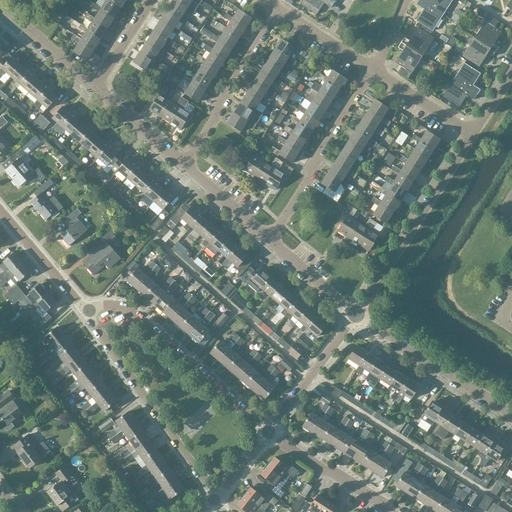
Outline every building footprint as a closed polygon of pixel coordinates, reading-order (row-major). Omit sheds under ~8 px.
[(98,0),(95,5),(101,9),(115,18),(122,8),(109,0),(98,0)] [(177,0),(172,0),(167,9),(181,18),(185,11),(193,16),(193,15),(195,12),(188,7),(177,0)] [(177,0),(188,7),(193,10),(197,4),(199,6),(200,5),(206,9),(210,11),(213,7),(209,5),(202,1),(199,0),(177,0)] [(334,4),(327,0),(303,0),(299,6),(316,16),(323,4),(331,9),(334,4)] [(442,15),(418,0),(415,4),(423,9),(415,20),(432,31),(442,15)] [(418,0),(442,15),(451,0),(418,0)] [(73,4),(67,13),(75,18),(81,9),(73,4)] [(115,18),(101,9),(95,5),(94,5),(91,9),(99,13),(94,20),(108,29),(115,18)] [(161,19),(175,28),(179,22),(186,26),(188,22),(181,18),(167,9),(161,19)] [(457,9),(450,19),(458,24),(465,14),(457,9)] [(230,22),(243,31),(251,18),(238,10),(233,18),(225,13),(223,17),(230,22)] [(108,29),(94,20),(87,15),(85,19),(92,24),(88,30),(101,39),(108,29)] [(484,22),(474,39),(495,53),(498,48),(493,44),(500,33),(494,28),(496,25),(498,22),(489,16),(487,19),(485,23),(484,22)] [(161,19),(154,29),(168,38),(172,32),(179,37),(182,32),(175,28),(161,19)] [(218,24),(216,28),(223,32),(237,41),(243,31),(230,22),(226,29),(218,24)] [(80,25),(78,29),(85,34),(81,41),(94,50),(101,39),(88,30),(80,25)] [(175,43),(168,38),(154,29),(147,40),(161,49),(165,42),(173,47),(173,46),(175,48),(177,45),(175,43)] [(404,39),(401,44),(422,57),(427,48),(432,51),(437,43),(433,40),(416,30),(409,42),(404,39)] [(210,38),(209,38),(217,43),(230,52),(237,41),(223,32),(221,36),(219,35),(217,37),(212,34),(210,38)] [(94,50),(81,41),(74,36),(71,40),(78,44),(73,52),(87,61),(94,50)] [(495,53),(474,39),(463,56),(479,66),(487,54),(492,57),(495,53)] [(140,50),(154,59),(159,53),(166,58),(168,54),(161,49),(147,40),(140,50)] [(281,40),(275,49),(289,58),(293,53),(294,54),(295,53),(301,56),(303,52),(296,47),(295,49),(281,40)] [(210,54),(223,62),(230,52),(217,43),(212,50),(205,45),(203,49),(210,54)] [(403,52),(395,63),(401,67),(411,73),(412,74),(422,57),(401,44),(398,48),(403,52)] [(275,49),(269,59),(283,68),(287,62),(294,67),(297,63),(289,58),(275,49)] [(154,59),(140,50),(133,63),(146,71),(152,63),(159,68),(162,64),(154,59)] [(449,52),(445,59),(451,63),(455,56),(449,52)] [(0,75),(4,74),(5,72),(10,77),(20,65),(16,61),(20,57),(16,53),(12,57),(6,64),(0,58),(0,75)] [(196,59),(203,64),(217,72),(223,62),(210,54),(206,60),(199,55),(196,59)] [(269,59),(262,70),(276,79),(280,73),(287,77),(290,73),(283,68),(269,59)] [(162,64),(159,68),(169,75),(172,70),(162,64)] [(189,70),(196,74),(210,83),(217,72),(203,64),(199,71),(192,66),(189,70)] [(453,80),(476,95),(480,91),(472,86),(480,74),(463,64),(453,80)] [(20,65),(10,77),(16,82),(13,85),(17,88),(20,85),(33,69),(30,66),(26,70),(20,65)] [(33,69),(20,85),(28,92),(39,81),(34,77),(38,73),(33,69)] [(255,80),(269,89),(273,83),(280,88),(283,84),(276,79),(262,70),(255,80)] [(301,70),(296,79),(303,83),(308,75),(301,70)] [(317,78),(324,83),(338,91),(346,79),(332,71),(327,79),(319,74),(317,78)] [(290,73),(287,77),(287,78),(293,82),(297,77),(290,73)] [(210,83),(196,74),(192,81),(185,76),(182,80),(190,85),(203,93),(210,83)] [(167,79),(165,83),(176,90),(178,87),(169,81),(167,79)] [(277,94),(269,89),(255,80),(249,91),(263,100),(266,93),(274,98),(277,94)] [(476,95),(453,80),(442,97),(458,108),(466,96),(473,100),(476,95)] [(45,86),(39,81),(28,92),(38,101),(52,85),(48,82),(45,86)] [(310,89),(318,93),(331,102),(338,91),(324,83),(322,87),(314,82),(313,85),(310,88),(310,89)] [(149,109),(160,116),(170,102),(162,97),(164,94),(165,94),(168,89),(159,83),(151,95),(156,99),(149,109)] [(52,85),(38,101),(34,105),(38,109),(42,104),(47,109),(57,97),(52,92),(55,88),(52,85)] [(176,90),(183,95),(184,94),(197,102),(203,93),(190,85),(185,91),(178,87),(176,90)] [(0,96),(5,101),(9,97),(0,90),(0,96)] [(249,91),(242,101),(256,110),(260,104),(267,108),(270,104),(263,100),(249,91)] [(289,94),(284,91),(281,96),(282,96),(286,99),(289,94)] [(304,99),(311,104),(324,112),(331,102),(318,93),(313,100),(306,95),(304,99)] [(5,101),(14,109),(17,105),(9,97),(5,101)] [(160,116),(170,122),(185,100),(181,97),(177,102),(178,103),(176,106),(170,102),(160,116)] [(185,100),(170,122),(180,129),(189,114),(182,110),(184,107),(185,107),(188,102),(185,100)] [(369,109),(384,118),(388,112),(395,116),(398,112),(390,107),(389,109),(375,100),(369,109)] [(235,112),(249,121),(253,114),(260,119),(263,115),(256,110),(242,101),(235,112)] [(297,110),(304,115),(317,123),(324,112),(311,104),(306,110),(299,106),(297,110)] [(17,105),(14,109),(24,117),(27,113),(17,105)] [(52,128),(57,132),(75,111),(72,108),(68,112),(63,107),(52,119),(57,123),(52,128)] [(369,109),(363,120),(377,129),(381,122),(388,127),(391,123),(384,118),(369,109)] [(70,134),(81,123),(76,118),(79,114),(75,111),(57,132),(61,135),(65,130),(70,134)] [(249,121),(235,112),(227,124),(241,133),(246,125),(254,129),(256,125),(249,121)] [(32,124),(36,128),(45,119),(40,115),(32,124)] [(297,125),(311,133),(317,123),(304,115),(300,121),(293,116),(290,120),(297,125)] [(45,119),(36,128),(41,132),(50,123),(45,119)] [(356,130),(370,139),(374,133),(381,137),(384,133),(377,129),(363,120),(356,130)] [(81,123),(70,134),(80,142),(93,127),(90,123),(86,127),(81,123)] [(283,131),(291,135),(304,144),(311,133),(297,125),(293,132),(286,127),(283,131)] [(80,142),(88,150),(99,138),(94,134),(97,130),(93,127),(80,142)] [(356,130),(349,140),(364,149),(367,143),(375,148),(377,144),(370,139),(356,130)] [(397,145),(401,133),(393,130),(389,142),(397,145)] [(411,139),(418,143),(432,152),(440,140),(427,131),(421,139),(414,135),(411,139)] [(14,163),(5,170),(13,180),(12,180),(17,187),(27,179),(30,184),(35,179),(39,183),(44,178),(37,170),(32,174),(20,159),(26,153),(23,151),(27,148),(30,151),(40,142),(35,135),(20,147),(9,157),(14,163)] [(284,146),(297,154),(304,144),(291,135),(286,142),(279,137),(276,141),(284,146)] [(50,140),(59,148),(62,144),(53,136),(50,140)] [(220,142),(230,148),(234,142),(225,136),(220,142)] [(104,143),(99,138),(88,150),(97,158),(111,142),(108,139),(104,143)] [(343,151),(357,160),(361,154),(368,158),(371,154),(364,149),(349,140),(343,151)] [(115,146),(111,142),(97,158),(106,166),(103,170),(102,169),(94,179),(99,183),(118,161),(114,158),(117,155),(112,150),(115,146)] [(425,162),(432,152),(418,143),(414,150),(407,145),(404,149),(412,154),(425,162)] [(59,148),(68,156),(71,152),(62,144),(59,148)] [(297,154),(284,146),(280,152),(272,147),(270,151),(278,156),(278,155),(292,163),(297,154)] [(244,170),(255,177),(264,162),(256,158),(258,155),(259,155),(262,150),(258,147),(244,170)] [(343,151),(336,162),(350,170),(354,164),(361,169),(364,164),(357,160),(343,151)] [(71,152),(68,156),(77,164),(80,160),(71,152)] [(425,162),(412,154),(408,160),(400,156),(398,159),(405,164),(419,173),(425,162)] [(63,164),(67,161),(62,155),(58,159),(63,164)] [(264,162),(255,177),(265,183),(279,161),(275,158),(272,163),(273,164),(271,167),(264,162)] [(118,161),(99,183),(104,187),(112,178),(118,171),(126,179),(140,163),(136,159),(133,164),(127,159),(122,165),(118,161)] [(80,160),(77,164),(86,172),(89,168),(80,160)] [(279,161),(265,183),(274,190),(284,175),(277,171),(279,167),(279,168),(283,163),(279,161)] [(329,172),(343,181),(347,174),(355,179),(357,175),(350,170),(336,162),(329,172)] [(140,163),(126,179),(135,186),(146,175),(140,170),(144,166),(140,163)] [(391,170),(398,175),(412,184),(419,173),(405,164),(401,171),(394,166),(391,170)] [(343,181),(329,172),(321,184),(326,187),(323,193),(334,201),(338,195),(335,193),(340,185),(348,190),(348,189),(351,191),(353,187),(343,181)] [(135,186),(144,194),(159,179),(155,175),(151,180),(146,175),(135,186)] [(385,180),(385,181),(405,194),(412,184),(398,175),(394,181),(387,177),(385,180)] [(127,188),(129,184),(121,178),(119,181),(127,188)] [(48,200),(42,193),(53,184),(49,179),(33,193),(37,197),(31,202),(45,219),(56,210),(58,212),(63,208),(53,196),(48,200)] [(144,194),(140,199),(149,207),(154,202),(164,191),(158,186),(162,182),(159,179),(144,194)] [(380,187),(378,191),(385,196),(398,204),(405,194),(385,181),(381,188),(380,187)] [(370,186),(378,191),(380,187),(372,182),(370,186)] [(112,195),(121,203),(124,199),(115,191),(112,195)] [(164,191),(154,202),(163,211),(177,195),(173,191),(169,195),(164,191)] [(371,201),(378,206),(392,215),(398,204),(385,196),(381,202),(373,198),(371,201)] [(121,203),(130,211),(134,207),(124,199),(121,203)] [(338,231),(348,237),(358,223),(351,218),(353,216),(357,211),(347,205),(342,213),(347,217),(338,231)] [(392,215),(378,206),(374,213),(366,208),(364,212),(365,212),(369,214),(372,217),(373,215),(386,224),(392,215)] [(134,207),(130,211),(139,218),(142,215),(134,207)] [(191,227),(201,215),(192,207),(186,213),(180,208),(166,225),(172,230),(176,226),(181,219),(187,224),(183,228),(187,231),(191,227)] [(72,225),(60,236),(69,246),(87,230),(79,220),(78,220),(76,217),(81,213),(77,209),(66,218),(72,225)] [(191,227),(200,235),(210,224),(201,215),(191,227)] [(150,228),(154,231),(162,222),(158,219),(150,228)] [(365,227),(358,223),(348,237),(358,244),(373,221),(369,219),(366,224),(367,225),(365,227)] [(373,221),(358,244),(368,250),(378,236),(371,231),(372,228),(373,229),(377,224),(373,221)] [(210,224),(200,235),(205,240),(202,244),(205,248),(219,232),(210,224)] [(156,236),(161,240),(169,231),(164,227),(156,236)] [(83,262),(93,274),(105,264),(109,268),(120,258),(107,244),(115,237),(110,231),(96,243),(101,248),(99,250),(98,250),(83,262)] [(229,240),(219,232),(205,248),(215,256),(218,251),(229,240)] [(217,262),(222,266),(238,248),(229,240),(218,251),(223,255),(217,262)] [(159,255),(163,251),(156,246),(153,249),(159,255)] [(172,250),(181,258),(184,254),(175,246),(172,250)] [(238,248),(222,266),(226,270),(232,264),(236,267),(235,269),(241,274),(252,261),(246,256),(247,256),(238,248)] [(0,267),(4,271),(0,274),(0,279),(1,280),(21,263),(13,254),(3,262),(0,264),(0,267)] [(193,262),(184,254),(181,258),(190,266),(193,262)] [(127,268),(132,272),(138,265),(133,261),(127,268)] [(127,281),(136,288),(156,265),(152,261),(143,272),(138,268),(127,281)] [(193,262),(190,266),(199,273),(202,269),(193,262)] [(21,263),(1,280),(4,284),(10,279),(15,284),(29,272),(21,263)] [(156,265),(136,288),(145,296),(155,284),(151,280),(161,269),(156,265)] [(202,269),(199,273),(208,282),(212,278),(202,269)] [(258,293),(261,289),(272,277),(262,269),(257,274),(254,272),(245,282),(258,293)] [(165,284),(168,287),(174,281),(171,277),(165,284)] [(280,285),(272,277),(261,289),(270,297),(280,285)] [(174,281),(168,287),(153,304),(162,312),(173,299),(169,295),(178,284),(174,281)] [(220,292),(225,296),(233,287),(229,283),(220,292)] [(155,284),(145,296),(153,304),(168,287),(165,284),(161,288),(155,284)] [(5,295),(9,300),(21,290),(16,285),(5,295)] [(19,312),(22,316),(47,294),(39,285),(25,296),(30,302),(23,307),(24,308),(19,312)] [(270,297),(279,305),(290,293),(280,285),(270,297)] [(225,296),(242,311),(245,307),(248,304),(236,294),(238,291),(233,287),(225,296)] [(21,290),(9,300),(13,305),(25,295),(21,290)] [(186,303),(192,296),(188,292),(182,299),(186,303)] [(279,305),(276,309),(285,317),(299,301),(290,293),(279,305)] [(47,294),(22,316),(25,320),(30,315),(40,306),(45,312),(55,303),(47,294)] [(182,307),(171,320),(180,328),(191,315),(187,311),(190,307),(196,300),(192,296),(186,303),(182,307)] [(162,312),(171,320),(182,307),(173,299),(162,312)] [(299,301),(285,317),(289,321),(293,316),(298,321),(308,309),(299,301)] [(245,307),(242,311),(251,319),(254,315),(245,307)] [(200,315),(204,319),(210,312),(206,308),(200,315)] [(317,317),(308,309),(298,321),(303,325),(299,330),(303,333),(317,317)] [(204,319),(200,323),(189,335),(198,343),(209,331),(205,327),(214,315),(210,312),(204,319)] [(37,323),(41,327),(51,318),(47,314),(37,323)] [(215,323),(219,327),(227,318),(222,314),(215,323)] [(200,323),(191,315),(180,328),(189,335),(200,323)] [(251,319),(260,327),(263,323),(254,315),(251,319)] [(317,317),(303,333),(307,336),(311,332),(316,337),(327,325),(317,317)] [(263,323),(260,327),(269,335),(273,331),(263,323)] [(44,337),(51,346),(64,336),(57,327),(44,337)] [(282,339),(273,331),(269,335),(278,343),(282,339)] [(210,353),(219,362),(230,349),(234,345),(240,338),(236,334),(226,345),(221,341),(210,353)] [(47,350),(40,355),(44,360),(55,351),(59,356),(72,346),(64,336),(51,346),(47,350)] [(240,338),(234,345),(238,348),(244,341),(240,338)] [(291,347),(282,339),(278,343),(287,351),(291,347)] [(294,343),(291,347),(287,351),(297,359),(304,351),(294,343)] [(37,351),(40,355),(47,350),(44,346),(37,351)] [(51,370),(55,375),(79,355),(72,346),(59,356),(63,360),(51,370)] [(348,360),(359,366),(367,353),(357,346),(348,360)] [(219,362),(228,369),(238,356),(230,349),(219,362)] [(228,369),(237,377),(248,365),(252,360),(258,353),(253,349),(244,361),(238,356),(228,369)] [(258,353),(252,360),(256,364),(262,357),(258,353)] [(367,353),(359,366),(355,371),(360,375),(364,369),(369,373),(377,360),(367,353)] [(74,375),(86,365),(79,355),(55,375),(58,379),(70,370),(74,375)] [(283,367),(289,372),(294,367),(284,358),(280,364),(283,367)] [(369,373),(366,378),(371,381),(369,385),(374,388),(379,379),(388,366),(377,360),(369,373)] [(279,363),(275,368),(279,372),(283,367),(280,364),(279,363)] [(94,374),(86,365),(74,375),(77,379),(66,388),(70,393),(94,374)] [(248,365),(237,377),(245,384),(256,372),(248,365)] [(245,384),(254,392),(275,368),(271,365),(261,376),(256,372),(245,384)] [(388,366),(379,379),(390,386),(398,373),(388,366)] [(275,368),(254,392),(263,400),(274,387),(270,383),(279,372),(275,368)] [(398,373),(390,386),(395,389),(390,398),(394,402),(408,379),(398,373)] [(101,383),(94,374),(70,393),(73,397),(85,388),(89,393),(101,383)] [(408,379),(394,402),(398,404),(404,395),(411,399),(419,386),(408,379)] [(101,383),(89,393),(92,397),(81,407),(85,412),(109,393),(101,383)] [(340,396),(343,392),(331,385),(328,390),(338,397),(339,395),(340,396)] [(353,398),(343,392),(340,396),(350,402),(353,398)] [(9,433),(10,433),(15,429),(12,424),(23,416),(13,402),(16,401),(10,393),(0,400),(0,429),(0,430),(2,429),(2,430),(3,431),(4,432),(5,432),(6,433),(7,433),(9,433)] [(109,393),(85,412),(88,416),(99,406),(104,412),(116,402),(109,393)] [(320,399),(328,404),(331,399),(323,394),(320,399)] [(353,398),(350,402),(360,409),(363,405),(360,402),(353,398)] [(435,422),(443,409),(432,402),(424,415),(421,419),(432,426),(435,422)] [(319,411),(324,414),(329,406),(324,403),(319,411)] [(373,411),(363,405),(360,409),(371,415),(373,411)] [(329,406),(324,414),(312,433),(323,440),(331,426),(326,423),(334,409),(329,406)] [(373,411),(371,415),(381,422),(384,418),(380,416),(383,412),(377,408),(374,412),(373,411)] [(443,409),(435,422),(440,425),(434,434),(439,437),(453,415),(443,409)] [(63,413),(55,410),(52,417),(60,420),(63,413)] [(114,430),(107,435),(110,439),(117,434),(135,421),(129,412),(115,422),(119,426),(114,430)] [(303,427),(312,433),(321,419),(311,413),(303,427)] [(463,422),(453,415),(439,437),(443,439),(449,431),(455,435),(463,422)] [(323,440),(333,446),(349,419),(344,416),(336,429),(331,426),(323,440)] [(99,427),(103,433),(115,424),(111,418),(99,427)] [(384,418),(381,422),(393,430),(398,434),(405,423),(400,420),(396,425),(384,418)] [(333,446),(343,452),(351,439),(346,435),(354,422),(349,419),(333,446)] [(135,421),(117,434),(110,439),(113,444),(125,435),(129,441),(142,431),(135,421)] [(463,422),(455,435),(460,438),(457,444),(462,447),(463,446),(473,429),(463,422)] [(401,435),(406,439),(413,428),(408,425),(401,435)] [(351,439),(343,452),(353,459),(369,432),(364,429),(356,442),(351,439)] [(484,435),(473,429),(463,446),(468,449),(470,445),(476,448),(484,435)] [(132,446),(121,454),(124,459),(149,441),(142,431),(129,441),(132,446)] [(374,435),(369,432),(353,459),(362,465),(371,451),(366,448),(374,435)] [(18,453),(17,453),(29,468),(41,459),(40,458),(50,451),(42,441),(37,445),(29,435),(13,447),(18,453)] [(494,442),(484,435),(476,448),(480,451),(478,455),(483,459),(494,442)] [(142,460),(156,451),(149,441),(124,459),(126,463),(139,455),(142,460)] [(371,451),(362,465),(373,471),(390,445),(385,442),(376,455),(371,451)] [(418,447),(429,454),(432,449),(421,442),(418,447)] [(494,442),(483,459),(479,464),(484,467),(490,458),(496,462),(505,449),(494,442)] [(390,445),(373,471),(383,478),(392,464),(386,461),(394,448),(390,445)] [(442,456),(432,449),(429,454),(439,461),(442,456)] [(142,460),(149,470),(162,461),(156,451),(142,460)] [(271,459),(267,464),(287,480),(290,475),(293,477),(298,470),(290,464),(288,466),(275,456),(272,460),(271,459)] [(442,456),(439,461),(449,467),(452,462),(442,456)] [(418,474),(423,466),(417,463),(410,476),(404,472),(411,462),(405,458),(391,480),(397,483),(395,486),(406,493),(415,479),(418,474)] [(162,461),(149,470),(145,473),(137,478),(140,483),(152,474),(156,480),(169,470),(162,461)] [(452,462),(449,467),(460,473),(463,469),(452,462)] [(264,470),(261,474),(271,481),(267,487),(280,498),(285,493),(281,490),(283,486),(288,480),(287,480),(267,464),(263,469),(264,470)] [(423,466),(418,474),(422,477),(427,469),(423,466)] [(467,468),(464,466),(463,469),(460,473),(470,479),(472,475),(466,471),(467,468)] [(56,473),(61,481),(47,492),(57,506),(58,505),(62,511),(78,500),(73,493),(74,492),(66,482),(72,478),(64,467),(56,473)] [(134,473),(137,478),(145,473),(141,468),(134,473)] [(176,480),(169,470),(156,480),(159,485),(147,494),(150,498),(176,480)] [(425,486),(416,499),(426,505),(435,492),(438,487),(443,479),(437,475),(429,488),(425,486)] [(472,475),(470,479),(479,485),(484,488),(491,478),(486,475),(482,481),(472,475)] [(406,493),(416,499),(425,486),(415,479),(406,493)] [(443,479),(438,487),(442,489),(443,489),(448,482),(443,479)] [(166,494),(169,499),(183,490),(176,480),(150,498),(153,502),(166,494)] [(497,482),(490,492),(496,495),(502,486),(497,482)] [(300,494),(305,498),(312,487),(306,483),(300,494)] [(243,496),(258,508),(264,511),(270,504),(274,507),(278,501),(264,490),(260,495),(250,488),(247,491),(243,496)] [(445,498),(436,511),(450,511),(463,492),(458,488),(450,501),(445,498)] [(435,492),(426,505),(436,511),(445,498),(440,495),(439,495),(435,492)] [(463,492),(450,511),(463,511),(464,511),(459,507),(467,494),(463,492)] [(299,511),(319,511),(328,500),(323,494),(321,497),(318,495),(311,505),(306,502),(299,511)] [(468,504),(473,508),(480,497),(474,494),(468,504)] [(485,495),(478,507),(486,511),(492,502),(493,500),(485,495)] [(254,511),(258,508),(243,496),(239,501),(240,501),(237,505),(245,511),(254,511)] [(143,503),(149,511),(150,511),(155,509),(147,500),(143,503)] [(328,500),(319,511),(333,511),(337,507),(333,504),(333,503),(328,500)] [(290,508),(295,511),(300,506),(294,502),(290,508)] [(486,511),(492,511),(497,505),(492,502),(486,511)]
